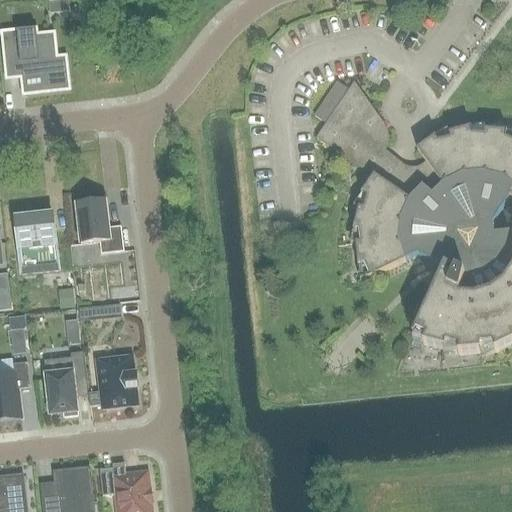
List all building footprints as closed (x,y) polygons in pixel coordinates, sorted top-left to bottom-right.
[(68,1),(60,2),(62,14),(70,13),(68,1)] [(29,32),(2,35),(6,65),(6,66),(7,67),(8,67),(8,68),(9,68),(20,66),(24,97),(65,92),(69,88),(67,69),(50,70),(47,36),(30,38),(29,32)] [(325,125),(349,92),(337,84),(314,117),(325,125)] [(417,152),(420,157),(430,171),(414,182),(383,156),(387,151),(387,150),(389,143),(388,135),(385,128),(354,84),(349,92),(325,125),(317,138),(373,178),(361,196),(367,199),(363,211),(359,210),(353,232),(359,232),(361,245),(356,245),(358,268),(364,266),(369,278),(365,280),(366,282),(417,257),(445,269),(413,340),(415,341),(417,336),(426,340),(424,347),(446,353),(447,348),(459,351),(459,357),(481,355),(481,350),(493,349),(495,355),(511,346),(511,234),(494,237),(493,225),(510,199),(511,200),(511,143),(506,140),(507,134),(484,132),(484,137),(472,136),(471,130),(449,136),(451,141),(438,145),(436,139),(417,152)] [(105,203),(77,207),(81,247),(100,245),(101,257),(124,254),(121,229),(108,230),(105,203)] [(53,216),(15,220),(21,277),(59,272),(53,216)] [(7,276),(0,277),(0,293),(9,292),(7,276)] [(135,286),(120,287),(121,302),(136,301),(135,286)] [(72,292),(61,294),(63,311),(74,309),(72,292)] [(101,321),(99,309),(79,312),(80,324),(101,321)] [(78,333),(77,323),(66,324),(67,334),(78,333)] [(25,346),(13,348),(15,357),(26,356),(25,346)] [(83,355),(71,356),(73,374),(46,378),(50,418),(64,416),(64,420),(78,418),(74,382),(86,381),(83,355)] [(104,412),(136,408),(138,408),(138,406),(136,391),(138,391),(136,376),(134,376),(133,361),(132,359),(131,359),(98,363),(96,363),(97,365),(100,394),(88,396),(90,409),(102,408),(102,410),(102,412),(104,412)] [(15,376),(0,378),(0,423),(21,421),(18,392),(30,390),(27,365),(13,367),(15,376)] [(113,471),(100,473),(103,499),(116,497),(117,511),(151,511),(150,506),(151,506),(150,492),(149,492),(147,475),(126,478),(124,466),(112,467),(113,471)] [(57,509),(43,511),(94,511),(90,470),(53,474),(57,509)] [(26,511),(23,477),(0,479),(0,511),(26,511)]
